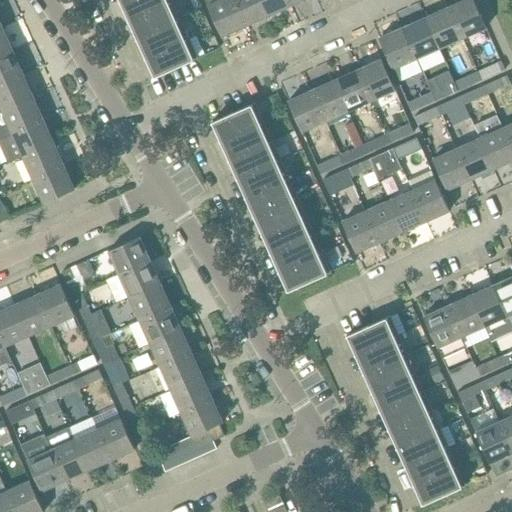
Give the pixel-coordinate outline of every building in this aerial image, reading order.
[(172,2),(171,0),(125,0),(120,3),(128,21),(172,2)] [(205,0),(222,36),(245,26),(234,0),(205,0)] [(261,0),(234,0),(245,26),(269,15),(261,0)] [(261,0),(269,15),(292,5),(289,0),(261,0)] [(486,27),(474,0),(464,0),(449,7),(463,38),(486,27)] [(137,40),(180,20),(172,2),(128,21),(137,40)] [(440,48),(463,38),(449,7),(426,17),(440,48)] [(426,17),(403,28),(422,72),(446,61),(440,48),(426,17)] [(189,39),(180,20),(137,40),(145,59),(189,39)] [(2,27),(0,28),(0,55),(13,50),(2,27)] [(403,28),(379,38),(399,82),(422,72),(403,28)] [(189,39),(145,59),(153,77),(154,78),(162,74),(198,58),(205,55),(197,36),(189,39)] [(13,50),(0,55),(0,83),(23,73),(13,50)] [(395,90),(382,59),(358,69),(372,100),(376,109),(395,101),(391,92),(395,90)] [(505,69),(501,61),(484,69),(488,77),(505,69)] [(372,100),(358,69),(335,80),(349,111),(372,100)] [(449,70),(433,78),(442,98),(458,90),(455,82),(449,70)] [(23,73),(0,83),(0,105),(2,110),(33,96),(23,73)] [(458,90),(475,83),(471,74),(455,82),(458,90)] [(487,94),(511,83),(508,75),(484,85),(487,94)] [(349,111),(335,80),(312,90),(326,121),(349,111)] [(484,85),(461,96),(468,113),(481,107),(477,98),(487,94),(484,85)] [(326,121),(312,90),(288,101),(302,132),(326,121)] [(412,111),(429,103),(425,95),(408,103),(412,111)] [(2,110),(0,111),(0,138),(12,133),(44,119),(33,96),(2,110)] [(444,103),(438,106),(441,114),(442,115),(447,112),(453,125),(470,117),(468,113),(461,96),(444,103)] [(255,103),(211,122),(220,141),(264,122),(255,103)] [(262,113),(266,121),(278,116),(278,115),(274,108),(262,113)] [(414,116),(418,125),(435,117),(432,109),(414,116)] [(12,133),(0,138),(0,144),(8,163),(23,156),(54,142),(44,119),(12,133)] [(353,121),(345,125),(356,148),(363,144),(364,144),(353,121)] [(272,140),(264,122),(220,141),(228,160),(272,140)] [(414,132),(410,123),(393,131),(396,140),(414,132)] [(511,123),(503,127),(511,148),(511,123)] [(511,148),(503,127),(479,138),(493,169),(511,160),(511,148)] [(367,153),(384,145),(380,137),(364,144),(367,153)] [(397,157),(421,147),(417,137),(393,148),(397,157)] [(479,138),(456,148),(470,179),(493,169),(479,138)] [(272,140),(228,160),(236,179),(281,159),(272,140)] [(54,142),(23,156),(33,179),(64,165),(54,142)] [(351,160),(367,153),(364,144),(363,144),(356,148),(347,152),(351,160)] [(393,148),(370,158),(374,167),(378,176),(401,166),(397,157),(393,148)] [(433,159),(447,190),(470,179),(456,148),(433,159)] [(321,174),(338,166),(334,157),(317,165),(321,174)] [(357,174),(374,167),(370,158),(353,166),(357,174)] [(289,178),(281,159),(236,179),(245,198),(289,178)] [(64,165),(33,179),(44,203),(75,189),(64,165)] [(341,171),(323,179),(327,188),(330,194),(353,183),(347,169),(341,171)] [(289,178),(245,198),(253,216),(297,197),(289,178)] [(412,190),(426,221),(449,210),(435,179),(412,190)] [(389,200),(403,231),(426,221),(412,190),(389,200)] [(306,215),(297,197),(253,216),(262,235),(306,215)] [(366,211),(380,241),(403,231),(389,200),(366,211)] [(0,221),(0,222),(9,219),(1,201),(0,201),(0,221)] [(342,221),(356,252),(380,241),(366,211),(342,221)] [(306,215),(262,235),(270,254),(314,234),(306,215)] [(323,253),(314,234),(270,254),(278,273),(323,253)] [(109,250),(119,274),(150,260),(140,236),(109,250)] [(287,292),(331,272),(323,253),(278,273),(287,292)] [(119,274),(129,297),(160,283),(150,260),(119,274)] [(63,271),(70,289),(79,285),(71,267),(63,271)] [(511,313),(511,276),(493,285),(507,316),(511,313)] [(129,297),(140,320),(171,306),(160,283),(129,297)] [(75,315),(61,284),(37,294),(51,325),(75,315)] [(493,285),(470,295),(484,326),(491,341),(511,331),(511,326),(507,316),(493,285)] [(28,336),(51,325),(37,294),(14,305),(28,336)] [(484,326),(470,295),(447,306),(461,336),(484,326)] [(83,318),(92,314),(84,297),(76,301),(83,318)] [(28,336),(14,305),(0,310),(0,334),(5,346),(28,336)] [(140,320),(150,343),(181,329),(171,306),(140,320)] [(461,336),(447,306),(424,316),(442,358),(466,347),(461,336)] [(83,318),(91,335),(99,331),(92,314),(83,318)] [(354,355),(399,335),(390,316),(346,335),(354,355)] [(150,343),(160,366),(191,352),(181,329),(150,343)] [(0,334),(0,364),(11,360),(5,346),(0,334)] [(407,354),(399,335),(354,355),(363,373),(407,354)] [(104,364),(112,360),(105,343),(96,347),(104,364)] [(511,346),(497,354),(500,362),(511,356),(511,346)] [(160,366),(171,389),(202,375),(191,352),(160,366)] [(371,392),(415,372),(407,354),(363,373),(371,392)] [(484,370),(500,362),(497,354),(480,361),(484,370)] [(97,364),(93,355),(76,363),(79,371),(97,364)] [(464,360),(447,368),(450,375),(454,383),(471,375),(477,372),(474,364),(471,357),(464,360)] [(104,364),(111,381),(120,377),(112,360),(104,364)] [(437,365),(428,369),(435,384),(445,379),(437,365)] [(50,385),(67,377),(63,369),(46,376),(50,385)] [(99,369),(82,377),(85,385),(103,377),(99,369)] [(491,387),(508,380),(505,371),(488,379),(491,387)] [(424,391),(415,372),(371,392),(380,411),(424,391)] [(171,389),(160,394),(170,417),(181,412),(212,398),(202,375),(171,389)] [(50,385),(46,376),(30,384),(33,392),(50,385)] [(52,390),(56,398),(73,391),(69,382),(52,390)] [(458,392),(462,401),(479,393),(475,384),(458,392)] [(4,405),(21,398),(17,389),(0,397),(4,405)] [(124,410),(133,406),(125,389),(117,393),(124,410)] [(52,390),(36,397),(39,406),(56,398),(52,390)] [(388,429),(432,410),(424,391),(380,411),(388,429)] [(192,436),(197,433),(208,429),(219,423),(223,422),(212,398),(181,412),(192,436)] [(6,411),(10,419),(27,411),(23,403),(6,411)] [(124,410),(132,427),(140,423),(133,406),(124,410)] [(493,408),(470,419),(490,463),(511,452),(511,449),(499,421),(493,408)] [(440,428),(432,410),(388,429),(396,448),(440,428)] [(511,415),(499,421),(511,449),(511,415)] [(93,417),(69,427),(88,470),(111,459),(99,431),(93,417)] [(3,419),(0,420),(0,435),(9,432),(3,419)] [(122,420),(99,431),(111,459),(135,449),(122,420)] [(225,436),(219,423),(208,429),(213,441),(225,436)] [(69,426),(46,437),(51,449),(65,480),(88,470),(69,427),(69,426)] [(405,467),(449,447),(440,428),(396,448),(405,467)] [(213,441),(208,429),(197,433),(206,453),(217,448),(213,441)] [(9,432),(0,435),(0,445),(12,440),(9,432)] [(44,432),(20,443),(28,460),(41,491),(65,480),(51,449),(46,437),(44,432)] [(192,436),(187,438),(196,458),(206,453),(197,433),(192,436)] [(145,457),(153,453),(146,435),(137,439),(145,457)] [(186,462),(196,458),(187,438),(177,442),(186,462)] [(177,442),(167,447),(176,467),(186,462),(177,442)] [(176,467),(167,447),(156,452),(165,471),(176,467)] [(457,466),(449,447),(405,467),(413,486),(457,466)] [(422,505),(466,485),(457,466),(413,486),(422,505)] [(0,475),(0,511),(16,511),(7,491),(0,475)] [(30,480),(7,491),(16,511),(42,511),(44,511),(30,480)] [(272,496),(278,511),(287,511),(279,493),(272,496)] [(278,511),(272,496),(264,499),(270,511),(278,511)]
